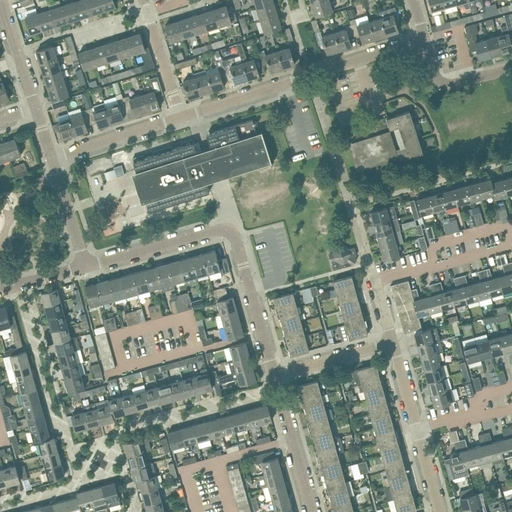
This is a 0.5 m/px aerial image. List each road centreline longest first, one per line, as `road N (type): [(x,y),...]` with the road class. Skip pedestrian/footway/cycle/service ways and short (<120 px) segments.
road 1 (residential): [(84,265),(220,228),(234,238),(273,376)]
road 2 (residential): [(180,117),(424,40)]
road 3 (residential): [(391,343),(375,278),(511,239)]
road 4 (residential): [(273,376),(310,511)]
road 5 (residential): [(50,157),(180,117)]
road 6 (residential): [(180,117),(143,0)]
road 7 (residential): [(391,343),(273,376)]
